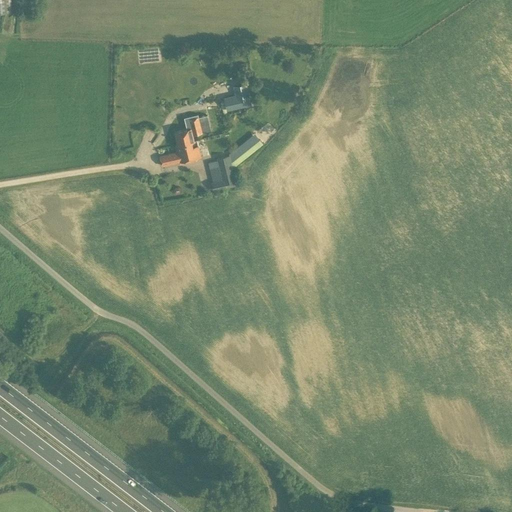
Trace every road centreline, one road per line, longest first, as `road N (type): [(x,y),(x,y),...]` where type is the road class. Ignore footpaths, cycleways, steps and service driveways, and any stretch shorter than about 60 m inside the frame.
road 1 (unclassified): [(418,511),(322,489),(142,331),(91,306),(0,229)]
road 2 (motorway): [(162,511),(0,387)]
road 3 (motorway): [(0,417),(123,511)]
